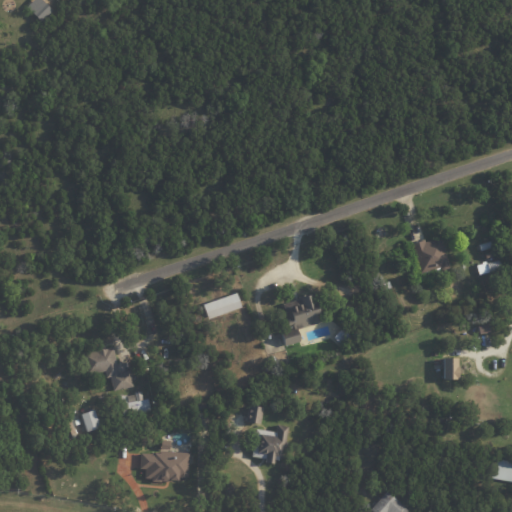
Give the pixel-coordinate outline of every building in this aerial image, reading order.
[(30,0),(25,6),(40,22),(52,11),(41,0),(30,0)] [(420,275),(448,266),(438,236),(410,245),(420,275)] [(498,270),(497,261),(475,264),(476,273),(498,270)] [(240,307),(235,292),(201,304),(206,319),(240,307)] [(279,302),(289,344),(298,341),(295,329),(320,322),(313,294),(279,302)] [(110,391),(132,386),(128,370),(117,372),(112,347),(82,353),(86,373),(106,368),(110,391)] [(441,379),(456,379),(456,357),(440,358),(441,379)] [(120,414),(148,412),(148,399),(141,399),(141,393),(119,394),(120,414)] [(261,407),(247,404),(244,421),(258,424),(261,407)] [(85,432),(99,427),(93,409),(79,414),(85,432)] [(274,432),(255,429),(251,453),(265,455),(264,462),(272,463),(273,454),(282,456),(286,428),(275,426),(274,432)] [(139,452),(138,468),(143,469),(143,479),(186,481),(188,452),(167,451),(168,440),(159,440),(158,453),(139,452)] [(489,477),(511,481),(511,461),(493,458),(489,477)] [(404,511),(407,510),(386,491),(369,509),(371,511),(404,511)]
